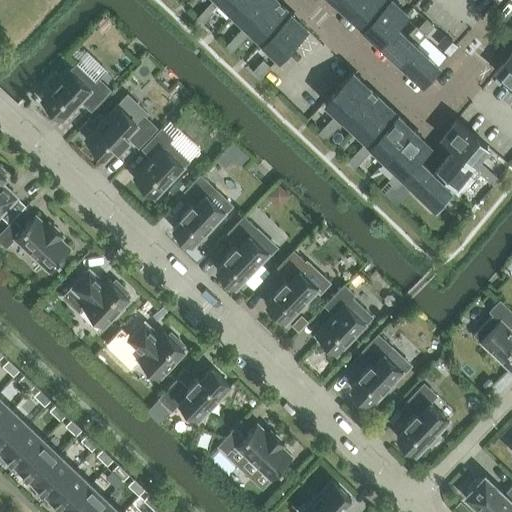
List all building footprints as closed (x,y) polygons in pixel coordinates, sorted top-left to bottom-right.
[(219,0),(212,0),(206,7),(212,13),(222,3),(219,0)] [(219,0),(222,3),(233,13),(246,0),(219,0)] [(246,0),(233,13),(245,25),(236,34),(242,40),(252,31),(248,27),(273,0),(246,0)] [(273,0),(248,27),(252,31),(263,42),(291,13),(276,0),(273,0)] [(334,0),(349,14),(361,0),(334,0)] [(361,0),(349,14),(364,27),(389,0),(361,0)] [(396,26),(407,13),(392,0),(389,0),(364,27),(380,42),(395,25),(396,26)] [(197,17),(203,23),(212,13),(206,7),(197,17)] [(279,57),(307,28),(291,13),(263,42),(279,57)] [(434,25),(426,18),(418,27),(426,34),(434,25)] [(417,44),(396,26),(395,25),(380,42),(401,61),(417,44)] [(226,45),(232,51),(242,40),(236,34),(226,45)] [(446,36),(439,44),(449,53),(456,45),(446,36)] [(423,82),(438,65),(417,44),(401,61),(423,82)] [(511,55),(510,54),(496,71),(511,84),(511,55)] [(260,77),(271,67),(263,59),(253,70),(260,77)] [(41,101),(61,120),(81,100),(91,109),(110,89),(100,79),(96,83),(76,64),(41,101)] [(305,121),(306,121),(325,101),(337,112),(341,116),(368,87),(352,72),(305,121)] [(344,119),(356,130),(383,101),(368,87),(341,116),(337,112),(328,122),(335,129),(344,119)] [(118,104),(85,139),(105,157),(110,152),(115,146),(118,148),(129,137),(139,146),(148,137),(157,127),(151,122),(145,116),(148,113),(128,94),(118,104)] [(383,101),(356,130),(367,140),(370,144),(398,115),(383,101)] [(374,147),(386,159),(413,130),(398,115),(370,144),(367,140),(357,150),(365,157),(374,147)] [(90,117),(79,128),(86,134),(96,123),(90,117)] [(510,164),(456,119),(442,136),(455,147),(473,162),(476,158),(486,145),(510,164)] [(318,132),(325,139),(335,129),(328,122),(318,132)] [(189,160),(169,141),(172,137),(162,128),(143,148),(153,158),(134,178),(154,197),(189,160)] [(405,177),(402,174),(429,145),(413,130),(386,159),(398,170),(388,180),(396,187),(405,177)] [(232,140),(223,150),(230,156),(236,156),(242,149),(232,140)] [(434,173),(418,157),(430,145),(429,145),(402,174),(405,177),(436,206),(451,189),(433,173),(434,173)] [(482,175),(487,168),(476,158),(473,162),(455,147),(434,173),(433,173),(451,189),(458,195),(473,177),(465,171),(470,165),(482,175)] [(347,160),(355,167),(365,157),(357,150),(347,160)] [(0,214),(17,197),(2,183),(6,178),(2,174),(5,171),(0,166),(0,214)] [(499,178),(487,168),(482,175),(493,184),(499,178)] [(192,246),(228,209),(232,205),(200,174),(182,193),(192,203),(181,214),(184,217),(173,228),(192,246)] [(178,179),(170,189),(177,196),(186,187),(178,179)] [(0,233),(0,240),(6,247),(15,237),(49,270),(70,248),(60,238),(63,235),(49,221),(46,225),(35,215),(22,229),(13,220),(0,233)] [(258,226),(256,228),(244,216),(226,235),(235,244),(225,255),(227,258),(216,269),(236,288),(268,253),(277,245),(258,226)] [(318,288),(299,270),(306,262),(293,250),(275,269),(285,279),(274,290),(277,293),(266,304),(286,322),(318,288)] [(72,288),(63,297),(78,311),(83,307),(103,326),(129,298),(125,295),(128,291),(116,280),(113,283),(109,279),(105,284),(89,269),(72,288)] [(373,315),(353,296),(354,294),(344,284),(324,305),(332,313),(322,325),(324,327),(313,339),(333,357),(373,315)] [(46,300),(41,305),(46,310),(51,305),(46,300)] [(511,368),(511,330),(511,329),(511,328),(511,311),(500,300),(490,311),(494,314),(475,334),(511,369),(511,368)] [(171,332),(168,335),(164,331),(159,336),(144,322),(127,340),(142,354),(138,359),(158,378),(184,351),(180,347),(183,344),(171,332)] [(378,334),(360,353),(370,362),(359,374),(362,376),(351,387),(370,406),(403,371),(411,363),(392,345),(391,346),(378,334)] [(444,344),(441,356),(450,358),(453,346),(444,344)] [(19,370),(9,360),(3,366),(13,377),(19,370)] [(172,410),(179,402),(198,420),(231,386),(211,367),(200,379),(198,376),(187,388),(177,378),(159,397),(172,410)] [(35,385),(24,375),(18,381),(29,392),(35,385)] [(429,402),(437,395),(424,383),(406,402),(415,411),(405,423),(407,425),(397,436),(416,455),(449,420),(429,402)] [(51,400),(40,390),(34,396),(44,406),(51,400)] [(0,421),(12,408),(0,396),(0,421)] [(66,415),(56,405),(49,411),(60,421),(66,415)] [(0,421),(0,449),(2,451),(28,423),(12,408),(0,421)] [(82,430),(72,420),(66,426),(76,437),(82,430)] [(2,451),(17,466),(44,438),(28,423),(2,451)] [(228,455),(237,445),(271,478),(292,456),(281,446),(285,443),(271,430),(267,433),(257,423),(244,437),(235,428),(218,446),(228,455)] [(97,445),(87,435),(81,441),(91,451),(97,445)] [(17,466),(33,481),(60,453),(44,438),(17,466)] [(113,460),(103,449),(96,456),(107,466),(113,460)] [(33,481),(49,496),(75,468),(60,453),(33,481)] [(129,475),(119,464),(112,471),(123,481),(129,475)] [(49,496),(64,511),(91,483),(75,468),(49,496)] [(511,511),(511,486),(505,494),(485,475),(481,479),(478,476),(466,489),(469,492),(465,496),(482,511),(511,511)] [(145,490),(134,479),(128,486),(138,496),(145,490)] [(300,511),(343,511),(341,509),(351,498),(332,480),(300,511)] [(64,511),(65,511),(93,511),(107,498),(91,483),(64,511)] [(160,505),(150,494),(144,500),(154,511),(160,505)] [(93,511),(121,511),(107,498),(93,511)]
